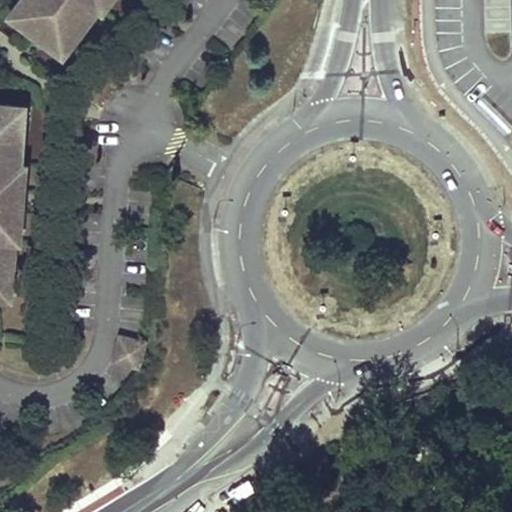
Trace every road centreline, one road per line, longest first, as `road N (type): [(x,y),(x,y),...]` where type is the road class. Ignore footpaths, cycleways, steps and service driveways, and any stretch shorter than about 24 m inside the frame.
road 1 (residential): [(0,383),(57,389),(88,365),(104,308),(124,149)]
road 2 (secondary): [(155,511),(197,492),(370,358)]
road 3 (secondary): [(254,296),(255,357),(240,398),(142,511)]
road 4 (residential): [(136,118),(224,0)]
road 5 (tertiary): [(357,0),(325,99),(305,133)]
road 6 (tertiary): [(416,135),(398,99),(376,0)]
road 7 (secondary): [(254,296),(303,344),(370,358)]
road 8 (residential): [(257,178),(136,118)]
road 9 (secondary): [(257,178),(242,217),(241,258),(254,296)]
